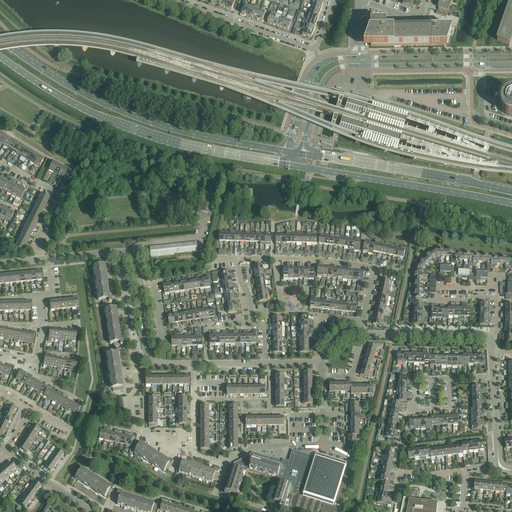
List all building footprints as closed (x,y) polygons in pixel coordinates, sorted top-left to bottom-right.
[(230,0),(229,0),(223,0),(221,7),(226,9),(230,0)] [(235,2),(230,0),(226,9),(232,11),(235,2)] [(509,45),(511,38),(511,0),(497,41),(509,45)] [(450,6),(439,2),(438,8),(439,8),(438,11),(448,14),(450,6)] [(252,18),(255,9),(256,6),(251,4),(250,7),(247,16),(252,18)] [(245,5),(245,6),(242,14),(247,16),(250,7),(245,5)] [(322,8),(313,5),(311,10),(320,13),(322,8)] [(260,11),(255,9),(252,18),(257,20),(260,11)] [(320,13),(311,10),(309,15),(318,18),(320,13)] [(266,13),(260,11),(257,20),(263,22),(266,13)] [(271,12),(269,21),(268,23),(273,25),(277,14),(271,12)] [(277,14),(273,25),(278,27),(281,18),(282,16),(277,14)] [(318,18),(309,15),(307,20),(317,23),(318,18)] [(286,20),(281,18),(278,27),(283,29),(286,20)] [(292,22),(286,20),(283,29),(288,31),(292,22)] [(317,23),(307,20),(306,25),(315,28),(317,23)] [(447,46),(452,29),(394,30),(394,24),(386,24),(386,23),(371,23),(371,24),(371,30),(370,30),(364,47),(447,46)] [(315,28),(306,25),(304,30),(313,33),(315,28)] [(313,33),(304,30),(302,35),(311,39),(313,33)] [(501,99),(500,98),(498,108),(500,107),(501,109),(501,111),(502,112),(503,113),(505,115),(506,116),(508,116),(510,117),(511,117),(511,116),(511,92),(511,93),(510,93),(508,93),(507,94),(505,95),(504,96),(502,97),(501,99)] [(338,108),(342,109),(344,110),(351,112),(348,124),(340,122),(334,120),(332,127),(338,129),(399,147),(401,141),(481,165),(481,167),(484,167),(489,154),(405,128),(407,123),(345,104),(339,102),(339,103),(338,108)] [(8,138),(4,135),(0,142),(0,143),(4,146),(8,138)] [(13,141),(8,138),(4,146),(8,149),(13,141)] [(17,143),(13,141),(8,149),(12,151),(17,143)] [(22,146),(17,143),(12,151),(17,154),(22,146)] [(26,149),(22,146),(17,154),(21,157),(26,149)] [(30,151),(26,149),(21,157),(25,159),(30,151)] [(35,154),(30,151),(25,159),(30,162),(35,154)] [(39,157),(35,154),(30,162),(34,165),(39,157)] [(44,159),(39,157),(34,165),(39,168),(44,159)] [(48,170),(53,173),(57,165),(52,162),(48,170)] [(62,167),(57,165),(53,173),(58,175),(62,167)] [(67,170),(62,167),(58,175),(63,178),(67,170)] [(72,172),(67,170),(63,178),(68,180),(72,172)] [(10,184),(6,182),(2,191),(7,193),(12,182),(10,181),(9,182),(10,183),(10,184)] [(12,184),(14,184),(14,183),(12,182),(7,193),(11,195),(15,187),(12,185),(12,184)] [(221,186),(206,182),(199,212),(214,215),(221,186)] [(19,188),(15,187),(11,195),(16,197),(21,186),(19,185),(18,186),(19,187),(19,188)] [(23,187),(21,186),(16,197),(21,199),(25,191),(21,189),(21,188),(23,188),(23,187)] [(41,194),(39,199),(47,203),(49,198),(41,194)] [(47,203),(39,199),(36,204),(44,208),(45,207),(47,203)] [(46,210),(47,208),(45,207),(44,208),(36,204),(34,209),(42,213),(44,209),(46,210)] [(7,208),(5,207),(0,218),(5,220),(9,211),(5,210),(5,209),(7,209),(7,208)] [(42,213),(34,209),(32,214),(40,218),(40,217),(42,213)] [(13,213),(9,211),(5,220),(10,222),(13,213)] [(41,220),(42,218),(40,217),(40,218),(32,214),(29,219),(37,223),(39,219),(41,220)] [(37,223),(29,219),(27,224),(35,228),(35,227),(37,223)] [(36,229),(37,227),(35,227),(35,228),(27,224),(24,228),(32,232),(34,229),(36,229)] [(32,232),(24,228),(22,233),(30,237),(31,236),(32,232)] [(30,237),(22,233),(20,238),(28,242),(30,238),(31,239),(32,237),(31,236),(30,237)] [(28,242),(20,238),(17,243),(25,247),(26,246),(28,242)] [(25,247),(17,243),(15,248),(23,252),(25,248),(27,249),(28,247),(26,246),(25,247)] [(196,243),(158,247),(150,248),(151,258),(197,253),(196,243)] [(435,252),(434,253),(437,260),(439,260),(438,263),(441,263),(441,258),(442,257),(442,256),(446,256),(446,251),(443,251),(443,249),(440,249),(440,250),(435,250),(435,252)] [(449,251),(446,251),(446,256),(450,257),(451,258),(451,264),(453,264),(453,260),(455,260),(455,254),(455,251),(452,251),(452,249),(449,249),(449,251)] [(427,257),(425,259),(429,263),(431,261),(432,261),(433,261),(435,262),(437,260),(434,253),(432,252),(429,255),(428,254),(426,256),(427,257)] [(458,254),(455,254),(455,260),(455,264),(459,264),(459,262),(460,261),(460,260),(464,260),(464,254),(461,254),(461,253),(458,253),(458,254)] [(467,254),(464,254),(464,260),(468,260),(468,261),(468,262),(469,262),(469,267),(471,267),(471,264),(473,264),(473,256),(473,255),(470,254),(470,253),(467,253),(467,254)] [(476,256),(473,256),(473,264),(473,266),(477,266),(477,264),(478,263),(478,262),(482,262),(482,257),(479,256),(479,255),(476,255),(476,256)] [(485,257),(482,257),(482,262),(486,262),(486,263),(486,264),(487,264),(487,269),(489,269),(489,266),(491,266),(491,258),(491,257),(488,257),(488,255),(485,255),(485,257)] [(494,259),(491,258),(491,266),(491,268),(495,268),(495,266),(496,265),(496,264),(500,264),(500,259),(497,259),(497,257),(494,257),(494,259)] [(503,259),(500,259),(500,264),(504,265),(504,266),(505,266),(505,271),(507,272),(507,268),(508,268),(511,261),(511,259),(506,259),(506,257),(503,257),(503,259)] [(418,268),(418,269),(425,272),(427,270),(426,268),(426,267),(426,266),(429,263),(425,259),(422,261),(422,260),(420,262),(420,263),(417,267),(418,268)] [(109,298),(106,279),(104,266),(105,265),(105,262),(94,263),(95,270),(94,270),(95,278),(96,278),(97,283),(96,283),(96,284),(97,291),(98,291),(99,297),(98,297),(99,301),(102,301),(103,304),(112,302),(111,298),(109,298)] [(440,265),(440,275),(444,275),(444,273),(451,273),(451,272),(451,265),(440,265)] [(425,272),(418,269),(417,270),(415,270),(415,275),(414,275),(414,277),(415,277),(415,280),(421,280),(421,277),(422,277),(423,276),(423,275),(428,275),(428,273),(425,273),(425,272)] [(469,269),(459,269),(458,269),(458,279),(462,279),(462,276),(469,277),(469,269)] [(487,271),(477,271),(476,271),(476,281),(480,281),(480,279),(487,279),(487,271)] [(421,280),(415,280),(415,283),(414,283),(414,286),(415,286),(415,289),(425,290),(425,286),(423,286),(423,285),(422,284),(421,284),(421,280)] [(425,290),(415,289),(415,293),(414,292),(414,295),(415,295),(415,299),(421,299),(421,295),(422,295),(422,294),(422,293),(425,293),(425,290)] [(427,306),(427,304),(424,304),(422,304),(420,304),(420,300),(412,300),(412,299),(410,299),(410,304),(413,304),(413,309),(422,309),(422,306),(427,306)] [(120,341),(118,322),(116,309),(117,309),(116,305),(106,307),(107,313),(105,313),(106,317),(107,321),(108,321),(109,326),(108,327),(109,334),(109,335),(110,335),(111,340),(110,340),(110,345),(114,344),(114,347),(124,346),(123,341),(120,341)] [(122,387),(119,367),(117,355),(120,354),(119,350),(110,351),(110,354),(107,355),(107,359),(108,359),(109,364),(108,364),(108,365),(109,372),(110,372),(111,378),(110,378),(111,386),(112,386),(113,392),(124,390),(124,387),(122,387)] [(11,369),(6,367),(2,377),(4,378),(5,375),(8,377),(11,369)] [(17,383),(19,384),(24,375),(19,372),(15,379),(19,381),(17,383)] [(29,377),(24,375),(19,384),(21,385),(22,383),(25,385),(29,377)] [(34,380),(29,377),(25,385),(28,386),(27,389),(28,389),(34,380)] [(146,386),(152,385),(152,377),(144,377),(144,380),(146,380),(146,386)] [(38,383),(34,380),(28,389),(30,390),(31,388),(34,390),(38,383)] [(43,385),(38,383),(34,390),(37,392),(36,394),(38,395),(43,385)] [(48,388),(43,385),(38,395),(39,396),(41,394),(44,395),(47,389),(48,388)] [(52,392),(47,389),(44,395),(43,396),(46,398),(45,400),(47,401),(52,392)] [(57,395),(52,392),(47,401),(48,402),(50,400),(53,402),(57,395)] [(61,397),(57,395),(53,402),(56,403),(54,406),(56,406),(61,397)] [(66,400),(61,397),(56,406),(58,407),(59,405),(62,407),(66,400)] [(71,402),(66,400),(62,407),(65,409),(64,411),(65,412),(71,402)] [(75,405),(71,402),(65,412),(67,413),(68,411),(71,412),(75,405)] [(393,402),(392,408),(404,410),(405,408),(402,407),(402,408),(400,407),(401,403),(393,402)] [(6,407),(5,411),(12,414),(15,409),(5,404),(4,406),(6,407)] [(200,404),(200,412),(209,412),(209,406),(204,406),(204,404),(200,404)] [(229,406),(229,412),(238,412),(238,404),(235,404),(235,406),(229,406)] [(80,408),(75,405),(71,412),(74,414),(73,416),(75,417),(80,408)] [(12,414),(5,411),(3,414),(1,413),(0,414),(10,419),(12,414)] [(10,419),(0,414),(0,415),(0,416),(2,417),(0,420),(8,424),(10,419)] [(398,415),(390,414),(389,420),(402,422),(402,420),(400,419),(397,419),(398,415)] [(33,425),(30,430),(38,435),(40,432),(42,433),(43,431),(33,425)] [(396,427),(388,425),(387,431),(399,434),(400,432),(397,431),(395,431),(396,427)] [(30,430),(27,435),(37,441),(38,439),(36,438),(38,435),(30,430)] [(393,439),(394,435),(396,436),(399,436),(399,434),(387,431),(385,437),(388,438),(387,442),(394,443),(395,439),(393,439)] [(27,435),(25,439),(32,444),(34,441),(36,442),(37,441),(27,435)] [(25,439),(22,444),(31,450),(32,448),(30,447),(32,444),(25,439)] [(168,462),(158,456),(141,445),(141,444),(138,442),(132,451),(138,454),(137,455),(144,459),(145,459),(147,460),(149,462),(156,467),(156,466),(161,469),(160,470),(164,472),(166,469),(169,471),(174,463),(170,460),(168,462)] [(30,451),(31,450),(22,444),(19,448),(26,453),(28,450),(30,451)] [(209,444),(201,444),(201,452),(204,452),(204,450),(209,450),(209,444)] [(55,449),(52,453),(60,459),(63,454),(55,449)] [(386,449),(385,455),(398,458),(399,455),(394,455),(395,451),(386,449)] [(414,459),(413,450),(407,451),(408,459),(413,459),(413,462),(416,462),(415,461),(415,458),(414,459)] [(299,497),(311,458),(312,457),(313,451),(300,451),(299,453),(292,451),(288,464),(252,453),(250,457),(249,456),(234,464),(235,466),(236,466),(235,469),(229,467),(221,493),(230,496),(230,493),(237,495),(244,472),(247,473),(248,472),(247,470),(250,469),(277,477),(280,483),(275,502),(281,504),(280,507),(289,509),(290,507),(292,508),(296,496),(299,497)] [(60,459),(52,453),(49,458),(57,463),(60,459)] [(342,506),(351,477),(353,471),(345,468),(346,464),(342,463),(343,459),(322,453),(321,456),(316,455),(315,459),(311,458),(299,497),(296,496),(292,508),(291,511),(343,511),(345,507),(342,506)] [(57,463),(49,458),(46,462),(54,468),(57,463)] [(216,481),(219,472),(215,470),(214,473),(183,463),(183,462),(180,461),(176,471),(182,473),(182,474),(190,476),(190,475),(195,477),(195,478),(203,481),(203,480),(209,481),(208,482),(212,484),(214,480),(216,481)] [(54,468),(46,462),(42,467),(50,472),(54,468)] [(11,463),(7,466),(13,474),(17,470),(11,463)] [(7,466),(2,470),(9,477),(13,474),(7,466)] [(109,488),(99,481),(82,470),(83,469),(79,467),(74,476),(79,480),(78,481),(85,485),(86,484),(90,487),(90,488),(97,492),(97,491),(102,495),(101,495),(105,498),(107,495),(110,496),(115,488),(111,486),(109,488)] [(2,470),(0,471),(0,475),(5,481),(9,477),(2,470)] [(33,481),(29,485),(37,491),(41,486),(33,481)] [(382,482),(380,487),(393,490),(394,488),(389,487),(390,484),(388,483),(382,482)] [(37,491),(29,485),(26,490),(34,495),(37,491)] [(34,495),(26,490),(23,494),(31,500),(34,495)] [(154,505),(147,504),(122,496),(123,493),(119,492),(116,501),(119,502),(118,505),(122,507),(122,506),(127,507),(127,508),(135,511),(135,510),(141,511),(140,511),(155,511),(158,505),(154,504),(154,505)] [(31,500),(23,494),(20,498),(28,504),(31,500)] [(28,504),(20,498),(17,503),(24,509),(28,504)] [(400,511),(436,511),(437,503),(418,501),(404,498),(400,511)] [(165,511),(168,504),(160,502),(159,505),(162,505),(160,510),(165,511)]
